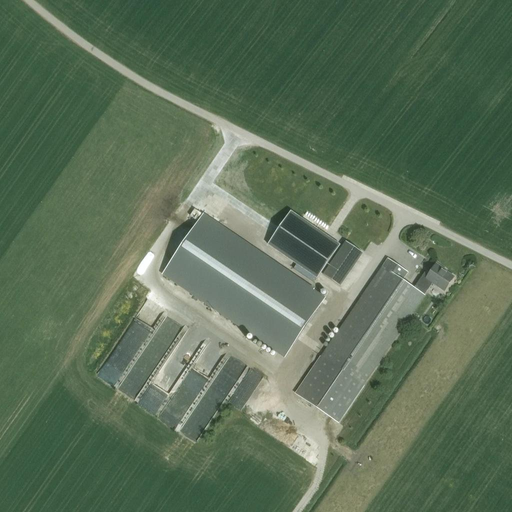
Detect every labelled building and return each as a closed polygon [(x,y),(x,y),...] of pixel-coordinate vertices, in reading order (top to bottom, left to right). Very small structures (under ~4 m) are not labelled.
[(201,218),(203,213),(195,210),(192,215),(201,218)] [(318,278),(341,245),(291,211),(269,244),(318,278)] [(203,215),(163,275),(285,358),(325,298),(203,215)] [(340,286),(363,253),(347,241),(324,275),(340,286)] [(415,288),(403,280),(408,272),(388,259),(296,394),(339,423),(364,386),(426,295),(425,295),(433,283),(445,291),(455,277),(446,271),(447,271),(437,264),(429,275),(425,272),(415,288)] [(138,396),(188,327),(166,311),(161,318),(160,328),(155,335),(132,333),(134,341),(126,343),(133,343),(132,345),(136,348),(135,353),(144,358),(129,357),(123,365),(111,357),(98,375),(114,386),(126,369),(134,370),(135,375),(124,378),(123,384),(126,386),(126,381),(132,382),(131,389),(127,390),(128,396),(132,398),(138,396)] [(206,396),(229,350),(209,340),(185,386),(206,396)]
